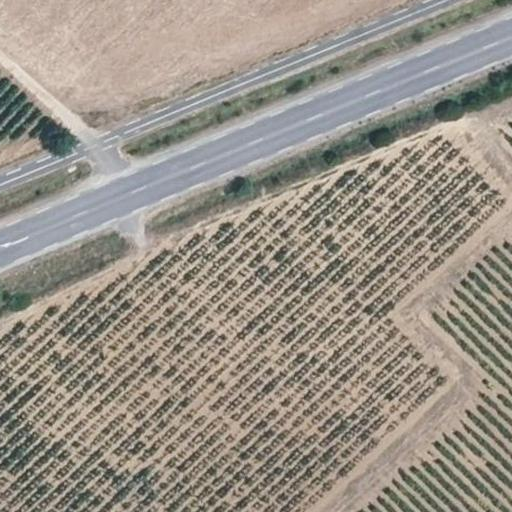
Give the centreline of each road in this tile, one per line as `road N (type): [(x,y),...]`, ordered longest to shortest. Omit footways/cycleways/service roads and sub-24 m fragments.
road 1 (secondary): [(0,250),(511,36)]
road 2 (track): [(93,147),(0,59)]
